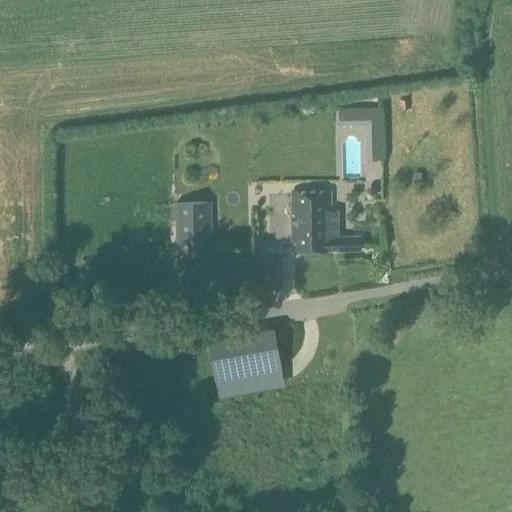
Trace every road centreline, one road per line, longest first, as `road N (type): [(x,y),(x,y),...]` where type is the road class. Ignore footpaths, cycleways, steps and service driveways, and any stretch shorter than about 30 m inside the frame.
road 1 (unclassified): [(0,353),(498,273)]
road 2 (track): [(511,271),(498,273),(494,243),(484,20),(490,0)]
road 3 (track): [(63,511),(70,344)]
